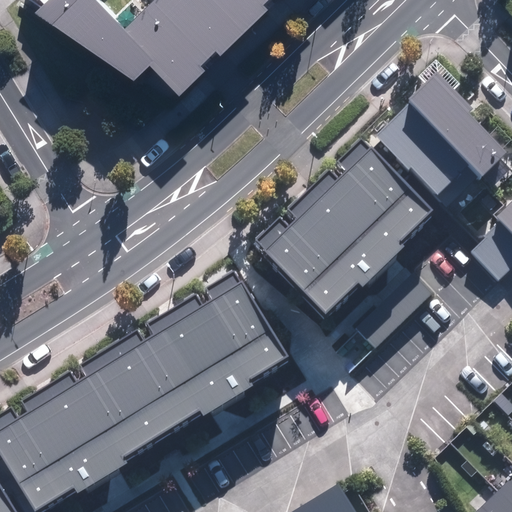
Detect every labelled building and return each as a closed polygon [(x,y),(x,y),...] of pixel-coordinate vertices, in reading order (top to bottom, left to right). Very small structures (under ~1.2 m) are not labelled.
[(149,0),(123,26),(97,0),(43,0),(32,11),(130,79),(146,63),(178,96),(203,71),(195,63),(211,47),(219,55),(267,8),(261,2),(263,0),(149,0)] [(375,135),(446,209),(505,152),(467,112),(472,107),(440,74),(375,135)] [(256,241),(325,312),(358,281),(362,285),(404,245),(401,242),(433,211),(362,138),(338,161),(348,172),(339,181),(328,169),(287,209),(298,220),(289,228),(280,218),(256,241)] [(469,252),(498,281),(511,267),(511,202),(496,218),(500,222),(469,252)] [(0,413),(0,455),(34,511),(35,511),(74,489),(77,494),(127,465),(122,457),(201,410),(203,415),(253,385),(249,380),(287,358),(235,271),(206,289),(213,300),(203,306),(195,293),(147,322),(154,334),(146,338),(139,328),(78,364),(86,377),(78,382),(71,371),(21,401),(28,412),(18,418),(11,407),(0,413)] [(356,328),(376,348),(431,294),(412,275),(356,328)] [(21,511),(0,477),(0,511),(21,511)] [(511,511),(511,477),(473,511),(511,511)] [(351,511),(335,485),(291,511),(351,511)]
